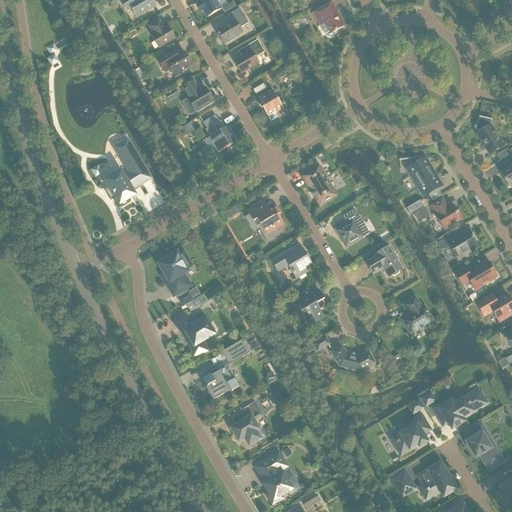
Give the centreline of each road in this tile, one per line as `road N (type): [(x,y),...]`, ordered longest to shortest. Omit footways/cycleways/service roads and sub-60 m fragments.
road 1 (residential): [(245,511),(149,338),(125,246)]
road 2 (unclassified): [(0,1),(23,128),(76,271)]
road 3 (unclassified): [(76,271),(203,511)]
road 4 (residential): [(271,160),(173,0)]
road 5 (residential): [(271,160),(125,246)]
road 6 (residential): [(348,294),(271,160)]
road 7 (residential): [(438,126),(511,247)]
